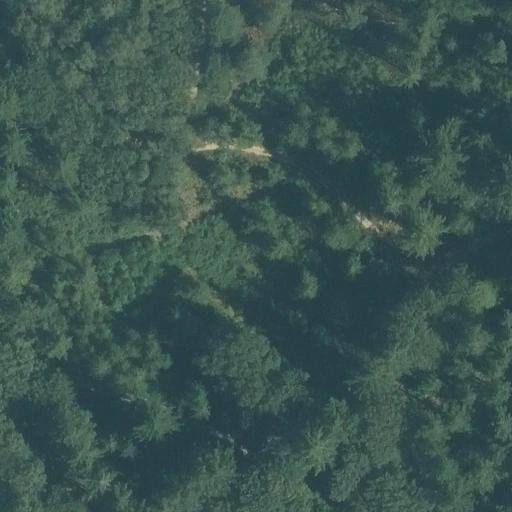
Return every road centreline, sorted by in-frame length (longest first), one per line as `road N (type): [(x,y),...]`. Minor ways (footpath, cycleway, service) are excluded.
road 1 (track): [(450,262),(297,163),(184,164)]
road 2 (track): [(254,448),(388,310),(450,262)]
road 3 (track): [(184,164),(138,168),(70,155),(0,75)]
road 4 (track): [(184,164),(195,0)]
road 5 (secondary): [(92,511),(0,412)]
